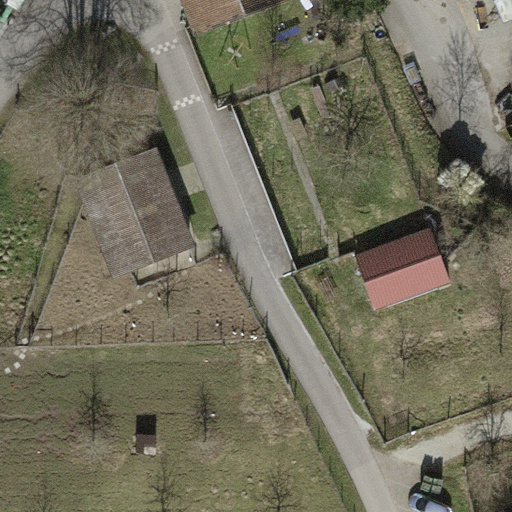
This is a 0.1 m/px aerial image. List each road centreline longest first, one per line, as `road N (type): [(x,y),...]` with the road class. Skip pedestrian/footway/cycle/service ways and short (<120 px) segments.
road 1 (residential): [(140,0),(167,41),(268,296),(343,415),(388,511)]
road 2 (residential): [(414,0),(444,81),(489,154),(511,169)]
road 3 (track): [(374,482),(511,425)]
